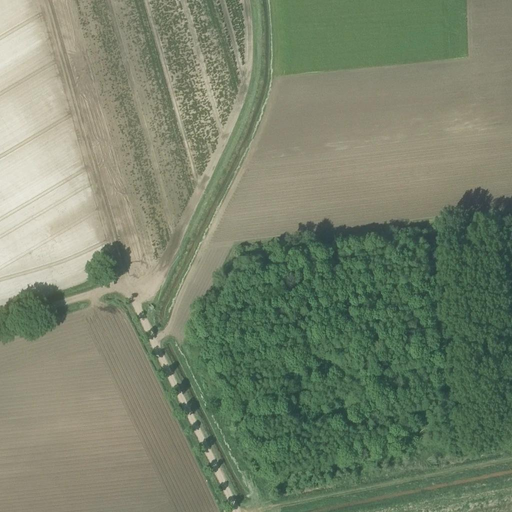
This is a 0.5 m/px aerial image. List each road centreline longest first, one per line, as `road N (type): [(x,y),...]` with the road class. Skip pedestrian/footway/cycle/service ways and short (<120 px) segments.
road 1 (track): [(124,285),(46,0)]
road 2 (track): [(256,511),(511,461)]
road 3 (track): [(235,511),(124,285)]
road 4 (track): [(0,319),(124,285)]
